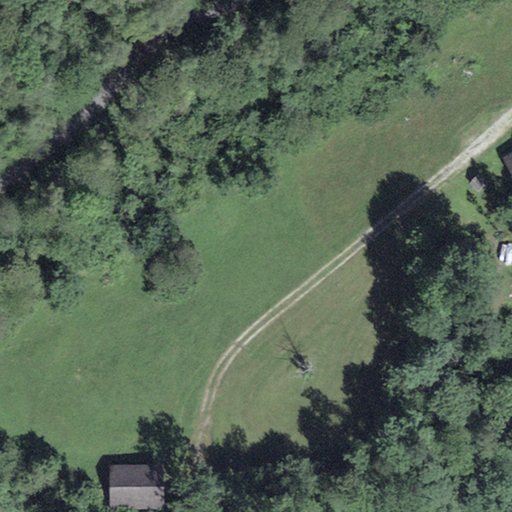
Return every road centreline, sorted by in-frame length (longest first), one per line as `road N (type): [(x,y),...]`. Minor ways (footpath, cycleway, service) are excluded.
road 1 (track): [(511,114),(232,349),(208,399),(200,453)]
road 2 (unclassified): [(243,0),(151,40),(72,130),(0,185)]
